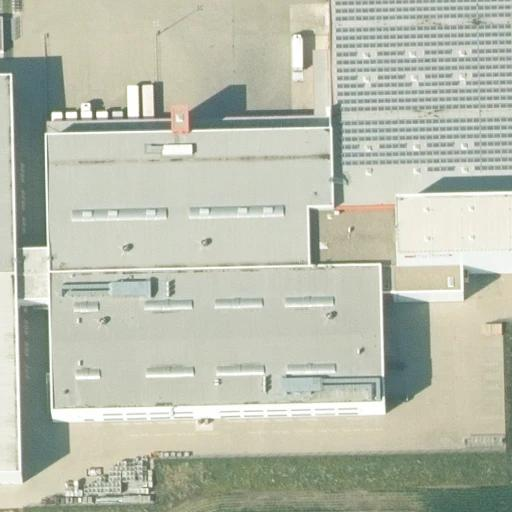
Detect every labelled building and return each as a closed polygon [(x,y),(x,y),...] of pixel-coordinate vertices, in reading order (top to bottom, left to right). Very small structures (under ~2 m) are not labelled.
[(334,220),(511,216),(511,0),(328,0),(332,142),(334,220)] [(15,262),(12,92),(0,92),(0,489),(19,490),(16,315),(15,262)] [(334,220),(332,142),(47,150),(50,262),(51,287),(311,281),(308,222),(334,221),(334,220)] [(511,216),(334,220),(334,221),(308,222),(311,281),(379,280),(461,277),(511,276),(511,216)] [(50,262),(15,262),(16,315),(51,315),(51,287),(50,262)] [(380,306),(461,304),(461,277),(379,280),(380,306)] [(54,426),(383,418),(380,306),(379,280),(311,281),(51,287),(51,315),(54,426)]
